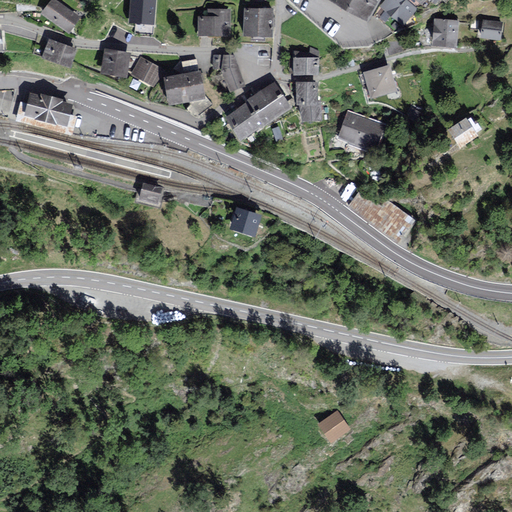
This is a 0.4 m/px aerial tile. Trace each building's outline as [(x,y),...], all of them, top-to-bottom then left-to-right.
[(154,25),(155,0),(130,0),(129,23),(154,25)] [(378,0),(333,0),(368,19),(378,0)] [(387,0),(383,5),(404,24),(424,0),(387,0)] [(56,2),(46,16),(72,33),(81,19),(56,2)] [(209,18),(201,18),(200,36),(227,36),(228,12),(209,11),(209,18)] [(272,12),(246,11),(245,38),(272,39),(272,12)] [(501,36),(503,23),(474,20),(473,33),(501,36)] [(459,22),(438,21),(437,45),(458,46),(459,22)] [(76,50),(50,41),(43,60),(69,70),(76,50)] [(108,48),(102,71),(125,77),(131,54),(108,48)] [(318,51),(291,51),(291,73),(319,73),(318,51)] [(143,55),(131,74),(153,88),(165,70),(143,55)] [(243,85),(235,55),(215,55),(214,69),(221,70),(232,90),(243,85)] [(389,66),(368,72),(374,95),(396,89),(389,66)] [(199,73),(166,79),(170,101),(203,95),(199,73)] [(298,81),(305,122),(327,119),(320,78),(298,81)] [(276,80),(247,98),(249,102),(264,126),(294,107),(276,80)] [(70,107),(33,98),(31,107),(29,113),(39,115),(39,117),(55,121),(55,119),(66,122),(67,115),(70,107)] [(249,102),(226,117),(241,140),(264,126),(249,102)] [(31,107),(22,104),(18,121),(71,134),(76,117),(67,115),(66,122),(55,119),(55,121),(39,117),(39,115),(29,113),(31,107)] [(383,126),(351,115),(342,139),(375,150),(383,126)] [(471,120),(469,122),(467,120),(452,130),(463,146),(478,135),(476,132),(481,129),(476,122),(474,123),(471,120)] [(160,189),(145,186),(142,199),(157,203),(160,189)] [(352,206),(398,241),(411,224),(366,189),(352,206)] [(259,218),(238,212),(233,230),(254,236),(259,218)] [(351,427),(339,410),(319,424),(331,441),(351,427)]
